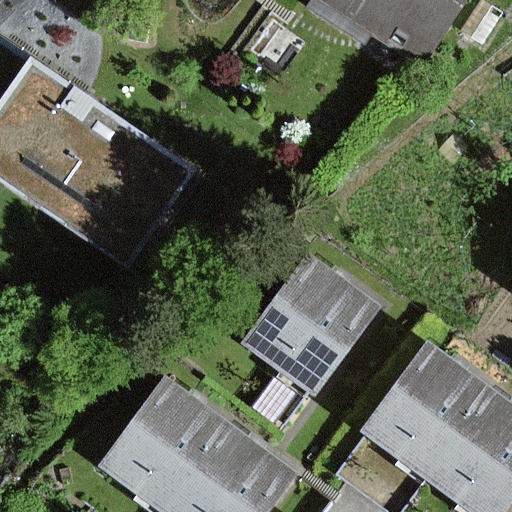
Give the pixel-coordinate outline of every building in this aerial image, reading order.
[(312,0),(307,9),(366,47),(373,36),(424,68),(468,0),(312,0)] [(484,47),(504,15),(481,0),(460,33),(484,47)] [(33,59),(0,106),(0,181),(129,270),(196,172),(33,59)] [(316,398),(383,307),(341,277),(308,253),(242,344),(316,398)] [(366,435),(427,480),(493,391),(454,363),(427,343),(361,432),(366,435)] [(99,469),(158,511),(162,511),(227,424),(194,400),(164,378),(99,469)] [(470,511),(499,511),(511,495),(511,404),(501,397),(493,391),(427,480),(470,511)] [(269,511),(297,476),(238,432),(227,424),(162,511),(269,511)]
